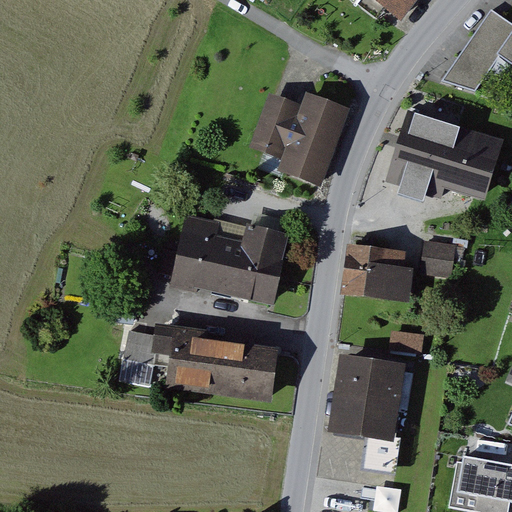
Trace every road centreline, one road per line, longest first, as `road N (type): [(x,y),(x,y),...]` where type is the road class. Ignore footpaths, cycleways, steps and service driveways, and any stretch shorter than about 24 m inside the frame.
road 1 (residential): [(388,89),(340,204),(292,511)]
road 2 (unclassified): [(227,0),(388,89)]
road 3 (unknown): [(352,206),(396,230),(471,213),(493,198)]
